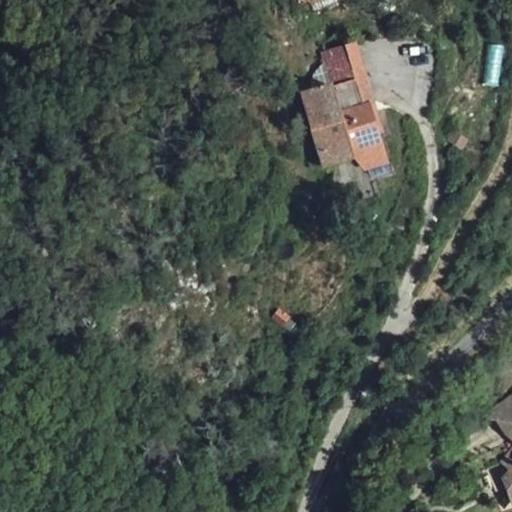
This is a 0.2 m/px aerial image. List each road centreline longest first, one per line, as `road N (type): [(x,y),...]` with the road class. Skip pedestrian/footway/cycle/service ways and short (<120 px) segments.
road 1 (track): [(311,511),(336,424),(511,155)]
road 2 (unclassified): [(316,511),(405,401),(511,302)]
